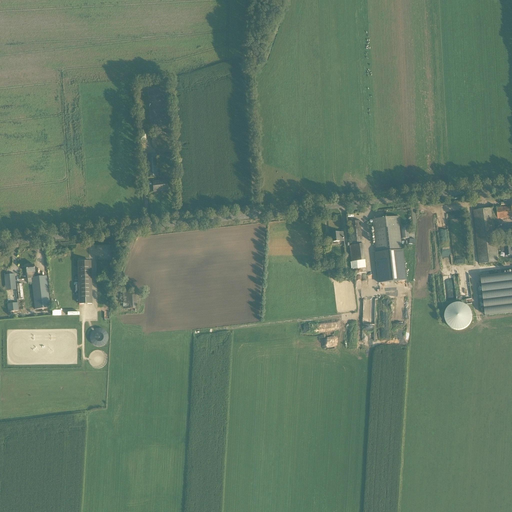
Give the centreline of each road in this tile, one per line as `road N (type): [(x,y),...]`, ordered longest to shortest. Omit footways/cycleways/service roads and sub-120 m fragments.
road 1 (unclassified): [(0,243),(511,186)]
road 2 (track): [(246,0),(255,214)]
